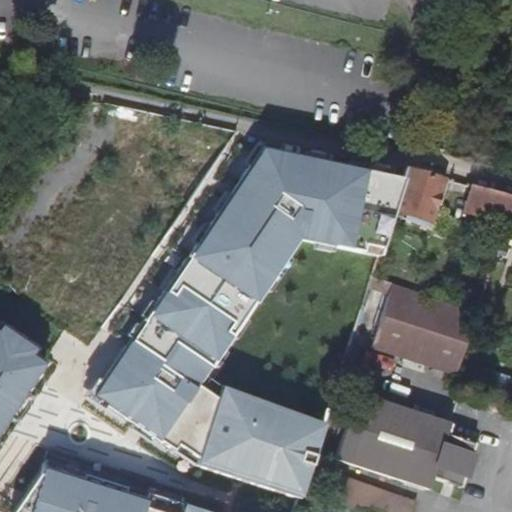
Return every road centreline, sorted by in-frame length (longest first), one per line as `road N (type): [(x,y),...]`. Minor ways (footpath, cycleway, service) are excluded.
road 1 (residential): [(511,181),(140,103)]
road 2 (track): [(83,238),(87,381),(46,511)]
